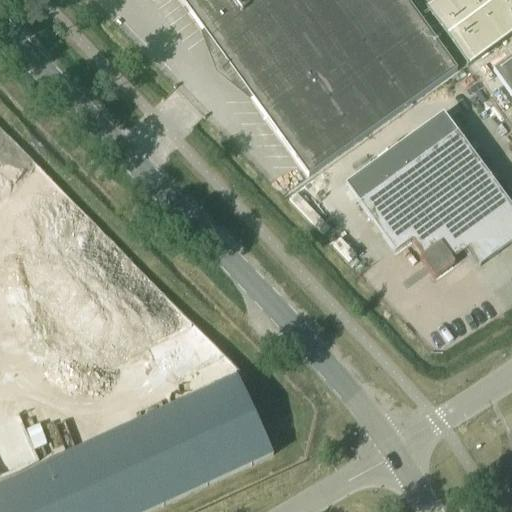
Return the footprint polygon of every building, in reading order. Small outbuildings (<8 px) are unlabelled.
[(179,0),(308,178),(456,72),(405,0),(179,0)] [(419,0),(426,10),(425,10),(467,67),(511,33),(511,0),(439,0),(437,2),(435,0),(419,0)] [(511,57),(492,72),(511,98),(511,57)] [(358,205),(395,255),(411,243),(422,258),(419,260),(433,280),(454,266),(451,263),(467,251),(478,268),(511,243),(511,210),(456,134),(358,205)] [(0,487),(0,511),(152,511),(272,457),(237,380),(37,470),(0,487)] [(275,421),(282,436),(300,427),(293,412),(275,421)] [(511,415),(502,420),(508,435),(511,432),(511,415)]
